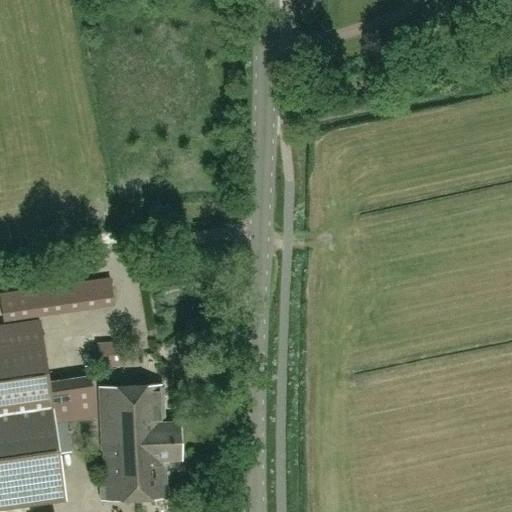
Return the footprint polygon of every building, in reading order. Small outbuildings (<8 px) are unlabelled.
[(0,292),(0,293),(4,319),(113,303),(109,277),(0,292)] [(67,420),(96,416),(91,383),(50,389),(39,318),(0,323),(0,510),(66,501),(60,453),(71,452),(67,420)] [(96,340),(97,364),(122,363),(121,339),(96,340)] [(81,371),(91,370),(90,355),(80,355),(81,371)] [(99,386),(104,481),(104,500),(167,497),(166,459),(179,458),(177,420),(164,421),(162,383),(99,386)]
